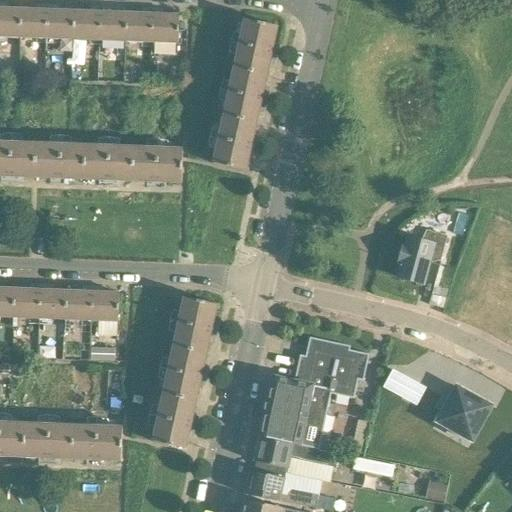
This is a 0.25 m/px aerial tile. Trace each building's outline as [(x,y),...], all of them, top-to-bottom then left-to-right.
[(0,39),(20,40),(22,11),(0,10),(0,39)] [(47,41),(48,12),(22,11),(20,40),(47,41)] [(73,42),(74,13),(48,12),(47,41),(73,42)] [(99,43),(100,14),(74,13),(73,42),(99,43)] [(125,44),(126,15),(100,14),(99,43),(125,44)] [(151,45),(152,16),(126,15),(125,44),(151,45)] [(152,16),(151,45),(178,46),(179,17),(152,16)] [(234,70),(267,78),(278,29),(244,22),(234,70)] [(234,70),(223,118),(257,125),(267,78),(234,70)] [(54,106),(62,106),(62,97),(54,97),(54,106)] [(257,125),(223,118),(213,166),(246,173),(257,125)] [(0,144),(0,178),(37,179),(38,146),(0,144)] [(38,146),(37,179),(85,181),(86,147),(38,146)] [(86,147),(85,181),(133,183),(134,149),(86,147)] [(134,149),(133,183),(181,185),(183,151),(134,149)] [(403,248),(398,264),(402,265),(399,280),(422,286),(429,260),(440,264),(447,238),(426,232),(421,243),(409,240),(407,249),(403,248)] [(0,318),(12,319),(14,291),(0,290),(0,318)] [(38,320),(40,292),(14,291),(12,319),(38,320)] [(40,292),(38,320),(64,321),(66,293),(40,292)] [(91,322),(92,294),(66,293),(64,321),(91,322)] [(119,295),(92,294),(91,322),(118,324),(119,295)] [(430,305),(443,309),(445,299),(433,296),(430,305)] [(174,347),(207,354),(217,307),(184,300),(174,347)] [(47,323),(46,356),(67,357),(68,323),(47,323)] [(308,450),(318,451),(330,395),(353,400),(357,381),(363,382),(368,356),(348,352),(349,348),(308,339),(304,358),(299,357),(293,383),(272,379),(260,439),(284,444),(308,450)] [(174,347),(163,395),(197,402),(207,354),(174,347)] [(115,362),(115,350),(91,349),(91,361),(115,362)] [(0,364),(0,375),(8,376),(9,365),(0,364)] [(383,388),(393,394),(403,377),(393,371),(383,388)] [(456,388),(437,423),(472,442),(491,407),(456,388)] [(197,402),(163,395),(153,443),(186,450),(197,402)] [(143,399),(134,396),(132,403),(141,406),(143,399)] [(360,455),(367,423),(358,421),(351,453),(360,455)] [(0,457),(22,459),(23,425),(0,423),(0,457)] [(70,461),(71,427),(23,425),(22,459),(70,461)] [(71,427),(70,461),(121,462),(122,428),(71,427)] [(284,444),(260,439),(254,463),(285,470),(288,456),(305,460),(305,463),(336,468),(338,455),(308,450),(284,444)] [(394,467),(355,459),(352,470),(392,479),(394,467)] [(247,497),(315,511),(318,511),(331,511),(334,499),(318,496),(318,498),(288,491),(287,497),(278,495),(282,480),(252,473),(247,497)] [(443,503),(447,486),(430,482),(425,499),(443,503)] [(277,511),(278,509),(246,503),(243,511),(277,511)]
